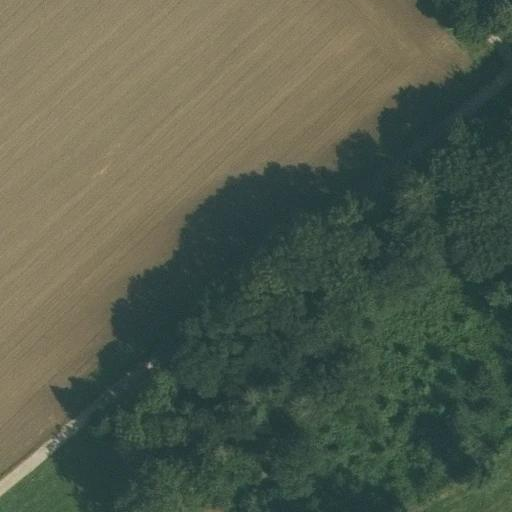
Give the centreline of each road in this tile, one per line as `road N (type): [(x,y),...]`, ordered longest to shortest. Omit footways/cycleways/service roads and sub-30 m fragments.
road 1 (track): [(0,483),(511,73)]
road 2 (track): [(511,275),(440,206),(409,153)]
